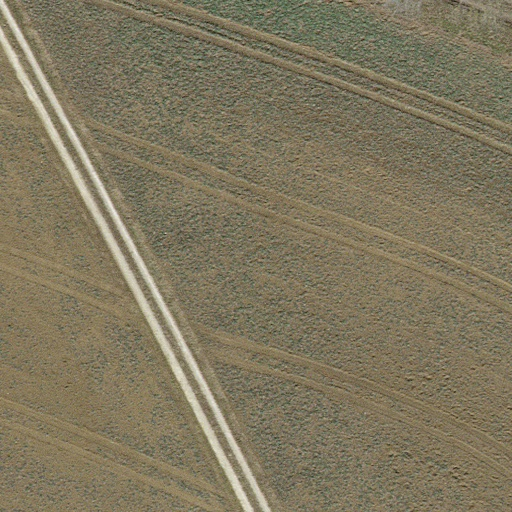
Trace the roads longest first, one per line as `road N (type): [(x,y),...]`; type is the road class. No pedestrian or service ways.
road 1 (track): [(0,17),(268,511)]
road 2 (track): [(511,38),(398,0)]
